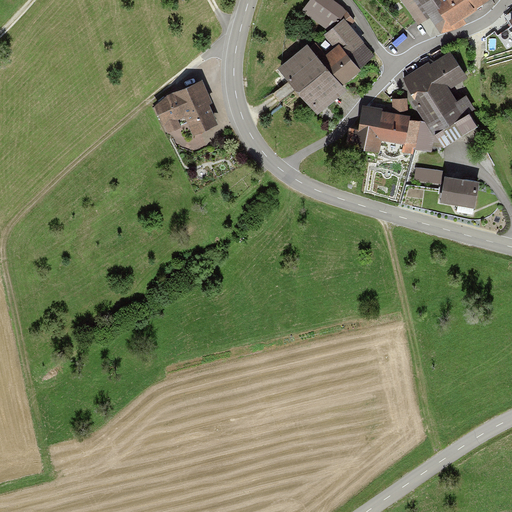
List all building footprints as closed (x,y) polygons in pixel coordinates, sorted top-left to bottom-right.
[(332,0),(312,0),(302,12),(330,32),(344,20),(351,26),(356,22),(347,12),(332,0)] [(430,19),(441,35),(454,31),(465,25),(463,21),(493,0),(405,0),(402,2),(419,27),(430,19)] [(511,11),(509,13),(511,18),(511,28),(499,36),(507,49),(511,46),(511,11)] [(359,36),(351,26),(344,20),(330,32),(325,37),(332,45),(336,49),(339,46),(343,51),(359,36)] [(343,51),(360,70),(375,56),(359,36),(343,51)] [(336,49),(332,45),(317,57),(343,86),(362,72),(360,70),(343,51),(339,46),(336,49)] [(343,86),(317,57),(308,46),(279,70),(318,115),(349,92),(343,86)] [(429,63),(405,79),(415,101),(412,103),(426,123),(434,137),(436,136),(468,115),(476,110),(467,97),(458,103),(450,91),(469,78),(451,52),(431,65),(429,63)] [(202,75),(176,87),(155,101),(167,127),(188,117),(194,130),(218,119),(209,99),(212,98),(202,75)] [(392,100),(393,114),(409,117),(408,99),(392,100)] [(349,129),(347,142),(356,143),(355,149),(380,154),(382,142),(405,146),(410,121),(411,117),(409,117),(393,114),(363,109),(359,131),(349,129)] [(468,115),(436,136),(443,146),(444,149),(477,128),(468,115)] [(426,123),(410,121),(405,146),(404,153),(413,155),(414,149),(432,152),(433,147),(443,146),(436,136),(434,137),(426,123)] [(416,168),(414,181),(441,185),(443,172),(416,168)] [(440,204),(475,210),(479,182),(462,179),(445,176),(440,204)]
